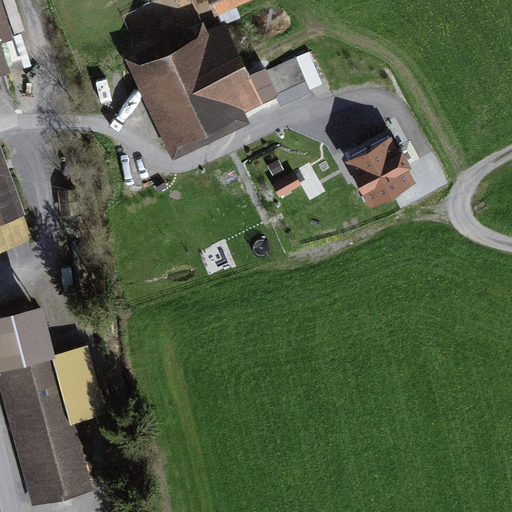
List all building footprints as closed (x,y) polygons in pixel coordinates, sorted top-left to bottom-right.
[(254,0),(213,0),(220,19),(257,5),(254,0)] [(220,27),(135,66),(176,153),(261,114),(220,27)] [(401,121),(344,153),(372,203),(429,171),(401,121)] [(5,154),(0,155),(0,232),(28,223),(5,154)] [(44,302),(0,312),(0,367),(56,353),(44,302)] [(86,487),(49,366),(1,381),(39,502),(86,487)]
